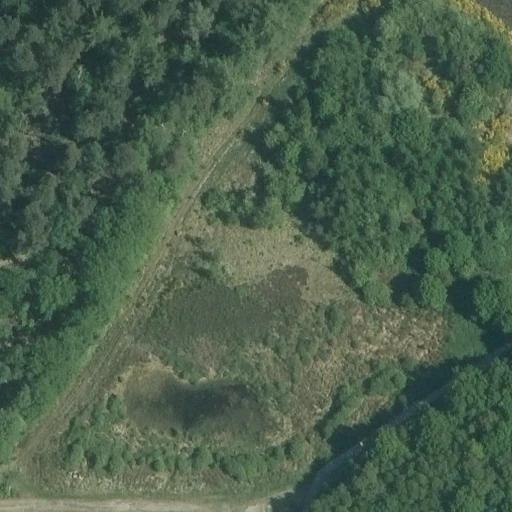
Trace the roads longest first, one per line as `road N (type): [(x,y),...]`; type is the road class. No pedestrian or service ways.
road 1 (track): [(282,511),(511,362)]
road 2 (track): [(0,507),(122,511)]
